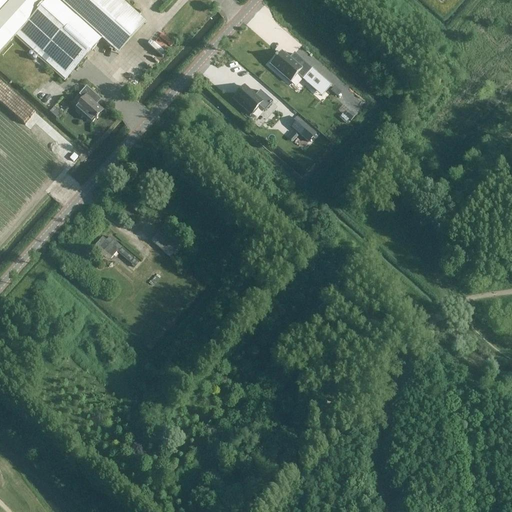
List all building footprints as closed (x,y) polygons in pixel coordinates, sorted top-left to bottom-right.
[(0,0),(0,57),(16,39),(50,0),(0,0)] [(129,9),(119,0),(50,0),(16,39),(64,81),(129,9)] [(294,54),(290,59),(281,52),(270,65),(290,83),(297,75),(302,79),(311,69),(294,54)] [(83,98),(74,108),(92,124),(103,111),(95,104),(100,99),(86,87),(79,95),(83,98)] [(260,91),(255,97),(244,87),(233,100),(251,115),(259,107),(264,112),(273,103),(260,91)] [(315,135),(297,118),(290,126),(308,142),(315,135)] [(170,257),(183,242),(165,226),(151,241),(170,257)] [(134,268),(139,263),(109,237),(106,241),(102,237),(93,249),(96,252),(100,248),(111,259),(117,253),(134,268)]
